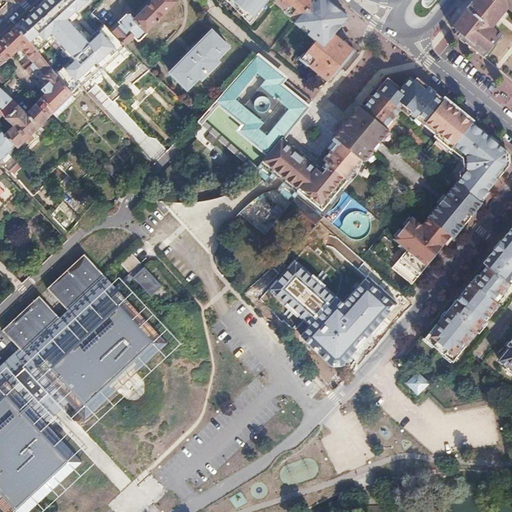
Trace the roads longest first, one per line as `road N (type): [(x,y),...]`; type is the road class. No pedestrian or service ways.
road 1 (unclassified): [(511,195),(412,319),(325,408),(262,464),(186,511)]
road 2 (residential): [(0,310),(100,223),(122,216),(191,139)]
